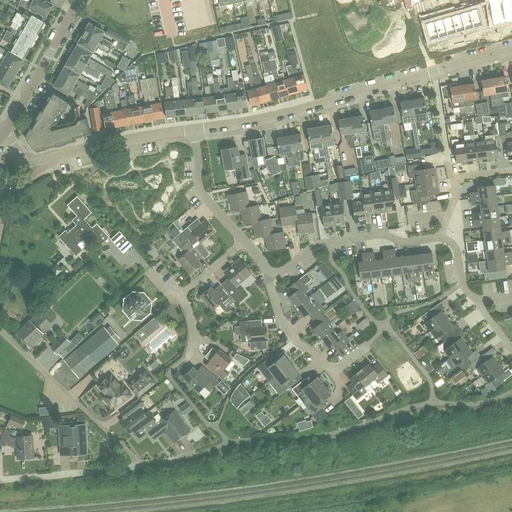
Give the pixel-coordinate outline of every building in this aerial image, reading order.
[(52,5),(52,4),(44,0),(33,0),(31,4),(23,0),(20,0),(19,4),(36,13),(37,12),(45,17),(49,11),(51,11),(53,8),(52,6),(52,5)] [(501,0),(499,0),(489,2),(493,24),(506,22),(501,0)] [(511,0),(501,0),(506,22),(511,20),(511,0)] [(478,8),(469,11),(474,28),(483,25),(478,8)] [(44,22),(25,11),(22,15),(17,13),(15,17),(39,31),(44,22)] [(469,11),(461,13),(465,30),(474,28),(469,11)] [(461,13),(452,16),(457,33),(465,30),(461,13)] [(452,16),(443,18),(448,35),(457,33),(452,16)] [(18,24),(15,29),(34,39),(39,31),(15,17),(12,21),(18,24)] [(443,18),(434,21),(439,38),(448,35),(443,18)] [(434,21),(425,23),(430,41),(439,38),(434,21)] [(113,43),(110,41),(101,37),(104,32),(89,23),(84,33),(111,48),(113,43)] [(282,32),(280,25),(271,27),(272,29),(273,34),(282,32)] [(126,46),(130,40),(109,28),(105,34),(126,46)] [(5,34),(29,48),(34,39),(15,29),(13,34),(7,30),(5,34)] [(96,46),(108,52),(111,48),(84,33),(78,43),(93,51),(96,46)] [(24,57),(29,48),(5,34),(2,39),(13,45),(10,50),(24,57)] [(225,37),(228,51),(236,49),(233,36),(225,37)] [(384,37),(373,41),(378,58),(389,55),(384,37)] [(224,38),(217,39),(218,48),(226,47),(224,38)] [(216,39),(208,41),(209,50),(218,49),(216,39)] [(373,41),(362,44),(368,61),(378,58),(373,41)] [(190,62),(199,61),(197,44),(188,46),(190,62)] [(362,44),(352,47),(357,64),(368,61),(362,44)] [(77,45),(72,55),(96,69),(99,64),(89,58),(92,54),(77,45)] [(4,61),(17,68),(22,60),(0,46),(0,52),(7,56),(4,61)] [(352,47),(342,50),(347,67),(357,64),(352,47)] [(288,55),(291,65),(292,65),(299,91),(308,89),(304,74),(300,76),(296,64),(299,63),(296,53),(295,50),(291,52),(290,49),(290,50),(289,48),(287,49),(288,55)] [(177,50),(171,51),(170,51),(171,62),(178,61),(177,50)] [(342,50),(331,53),(336,70),(347,67),(342,50)] [(165,53),(157,54),(158,63),(167,62),(165,53)] [(331,53),(321,56),(326,73),(336,70),(331,53)] [(98,78),(101,72),(96,69),(72,55),(66,64),(81,73),(83,70),(98,78)] [(321,56),(310,59),(315,76),(326,73),(321,56)] [(283,73),(279,74),(277,69),(278,69),(276,58),(269,60),(280,97),(289,94),(285,80),(283,73)] [(265,73),(268,72),(269,75),(264,77),(266,85),(267,85),(271,100),(280,97),(269,60),(262,61),(265,73)] [(0,64),(0,70),(12,77),(17,68),(4,61),(1,65),(0,64)] [(254,76),(261,102),(271,100),(267,85),(266,85),(262,86),(259,74),(255,63),(250,64),(253,76),(254,76)] [(125,71),(126,77),(133,76),(133,75),(136,75),(135,65),(132,66),(132,64),(125,71)] [(289,94),(299,91),(292,65),(291,65),(287,66),(290,78),(285,80),(289,94)] [(94,96),(97,98),(106,89),(101,86),(98,84),(96,88),(90,85),(89,86),(87,85),(77,79),(80,75),(65,67),(59,76),(84,90),(86,91),(91,94),(92,95),(94,96)] [(107,75),(110,77),(113,72),(108,69),(105,74),(107,75)] [(0,82),(7,86),(12,77),(0,70),(0,82)] [(107,75),(101,86),(106,89),(115,80),(110,77),(107,75)] [(84,90),(59,76),(54,86),(69,94),(71,91),(81,96),(84,90)] [(252,105),(261,102),(254,76),(253,76),(249,77),(253,89),(247,91),(252,105)] [(498,106),(499,108),(503,107),(502,97),(508,96),(507,92),(509,91),(506,76),(494,78),(498,106)] [(160,96),(157,96),(153,77),(146,79),(154,119),(164,117),(160,96)] [(227,78),(229,87),(224,88),(227,109),(237,107),(234,80),(233,77),(227,78)] [(491,94),(491,100),(492,107),(498,106),(494,78),(482,80),(485,95),(491,94)] [(145,105),(141,106),(144,121),(154,119),(146,79),(139,80),(142,94),(143,94),(145,105)] [(243,82),(239,82),(239,79),(234,80),(237,107),(247,106),(245,91),(243,82)] [(468,84),(462,85),(467,113),(472,112),(471,105),(470,102),(477,101),(476,98),(477,98),(475,82),(473,80),(468,81),(467,83),(468,84)] [(198,90),(197,82),(192,82),(192,83),(192,86),(195,114),(206,113),(203,89),(198,90)] [(219,82),(214,83),(218,110),(227,109),(224,88),(220,88),(219,82)] [(208,112),(218,110),(214,83),(209,84),(211,96),(206,97),(208,112)] [(462,120),(468,119),(466,113),(467,113),(462,85),(457,86),(457,85),(456,83),(451,84),(451,86),(453,97),(450,98),(451,108),(459,107),(461,114),(462,120)] [(179,100),(177,85),(173,86),(176,116),(186,115),(184,100),(179,100)] [(165,87),(167,102),(164,102),(166,117),(176,116),(173,86),(165,87)] [(187,86),(189,99),(184,100),(186,115),(195,114),(192,86),(187,86)] [(117,111),(115,98),(113,89),(109,90),(115,126),(125,125),(122,110),(117,111)] [(104,94),(106,102),(108,112),(103,113),(106,128),(108,130),(112,129),(112,127),(115,126),(109,90),(104,94)] [(85,112),(80,114),(78,107),(74,108),(76,115),(77,116),(74,121),(56,126),(56,125),(61,116),(63,116),(64,114),(62,113),(70,101),(53,91),(41,110),(35,119),(36,119),(31,127),(30,127),(25,136),(29,142),(31,146),(37,151),(46,149),(46,148),(56,146),(66,144),(66,143),(76,141),(75,138),(91,134),(87,118),(85,112)] [(122,110),(125,125),(134,123),(129,96),(129,92),(126,93),(126,96),(125,97),(127,109),(122,110)] [(84,105),(88,107),(97,98),(94,96),(92,95),(91,94),(84,105)] [(136,107),(134,95),(129,96),(134,123),(144,121),(141,106),(136,107)] [(412,100),(417,129),(422,128),(421,121),(428,120),(425,98),(412,100)] [(401,102),(403,116),(404,123),(412,122),(413,130),(417,129),(412,100),(401,102)] [(394,106),(382,108),(384,124),(396,122),(394,106)] [(102,129),(98,107),(95,107),(90,108),(94,130),(102,129)] [(385,130),(384,124),(382,108),(369,110),(373,130),(380,128),(380,131),(381,139),(382,139),(383,149),(388,148),(387,145),(388,145),(386,138),(385,130)] [(351,117),(356,147),(360,147),(359,139),(358,132),(365,131),(363,115),(351,117)] [(349,141),(350,148),(356,147),(351,117),(338,119),(341,135),(345,134),(347,141),(349,141)] [(465,122),(466,129),(473,128),(472,121),(465,122)] [(511,131),(506,133),(505,122),(499,123),(502,145),(502,147),(507,146),(509,159),(511,158),(511,131)] [(485,139),(488,161),(493,160),(493,157),(498,157),(496,146),(502,145),(499,123),(492,124),(493,131),(489,131),(490,138),(485,139)] [(334,145),(335,143),(334,139),(332,124),(320,126),(323,141),(325,160),(329,159),(329,155),(328,146),(334,145)] [(311,143),(311,148),(318,147),(320,156),(325,156),(325,160),(323,141),(320,126),(308,128),(310,143),(311,143)] [(304,151),(303,148),(301,133),(289,135),(294,165),(298,164),(298,161),(304,160),(304,151)] [(475,135),(477,160),(482,159),(483,162),(488,161),(485,139),(479,140),(478,134),(475,135)] [(289,135),(277,137),(279,155),(287,154),(289,165),(294,165),(289,135)] [(472,160),(477,160),(475,135),(470,135),(471,141),(465,142),(467,164),(473,163),(472,160)] [(259,168),(258,165),(260,164),(262,163),(263,162),(264,159),(263,155),(265,154),(263,137),(250,139),(250,140),(244,141),(245,147),(251,146),(253,156),(249,157),(255,169),(259,168)] [(465,142),(458,142),(458,139),(451,140),(452,144),(454,144),(456,162),(462,162),(462,164),(467,164),(465,142)] [(421,148),(422,154),(438,152),(436,142),(429,143),(430,147),(421,148)] [(237,179),(249,177),(247,164),(240,166),(237,147),(222,149),(226,169),(235,167),(237,179)] [(407,160),(422,157),(420,147),(406,150),(407,160)] [(266,160),(273,175),(282,171),(275,155),(266,160)] [(366,163),(365,155),(359,156),(361,172),(374,169),(373,162),(366,163)] [(389,158),(375,160),(377,168),(391,165),(389,158)] [(345,180),(345,177),(342,164),(335,166),(337,178),(338,178),(338,182),(345,180)] [(415,177),(416,183),(436,180),(434,168),(415,171),(414,164),(407,165),(409,178),(415,177)] [(356,168),(344,170),(345,176),(357,174),(356,168)] [(312,175),(314,189),(320,187),(318,174),(312,175)] [(305,176),(307,191),(314,189),(312,175),(305,176)] [(396,210),(394,195),(399,194),(397,177),(386,178),(388,188),(382,189),(386,212),(396,210)] [(345,181),(344,181),(347,199),(353,198),(351,180),(345,181)] [(418,196),(438,193),(436,180),(416,183),(417,190),(411,190),(413,203),(419,202),(418,196)] [(337,182),(340,200),(347,199),(344,181),(337,182)] [(470,192),(471,199),(496,196),(495,185),(478,187),(478,191),(470,192)] [(313,190),(315,204),(320,204),(322,203),(320,188),(313,190)] [(382,221),(387,221),(386,212),(382,189),(372,191),(375,213),(381,212),(382,221)] [(361,192),(366,221),(366,224),(371,223),(370,214),(375,213),(372,191),(361,192)] [(228,195),(231,211),(240,209),(249,207),(246,192),(228,195)] [(92,212),(77,196),(67,205),(77,215),(72,220),(76,225),(68,232),(65,229),(58,236),(76,256),(82,250),(77,244),(86,236),(93,244),(97,240),(101,244),(110,237),(97,223),(92,228),(84,219),(92,212)] [(480,204),(480,208),(498,206),(496,196),(471,199),(472,205),(480,204)] [(352,199),(355,222),(366,221),(362,198),(352,199)] [(331,202),(335,225),(345,223),(342,200),(331,202)] [(320,204),(324,227),(335,225),(331,202),(322,203),(320,204)] [(243,224),(252,222),(261,220),(258,205),(249,207),(240,209),(243,224)] [(282,226),(297,223),(296,215),(295,206),(279,208),(282,226)] [(473,213),(474,220),(499,217),(498,206),(480,208),(481,212),(473,213)] [(312,212),(296,215),(297,223),(299,232),(314,230),(312,212)] [(482,225),(483,229),(500,227),(499,217),(474,220),(475,226),(482,225)] [(255,237),(264,236),(273,233),(270,218),(261,220),(252,222),(255,237)] [(182,231),(180,233),(186,241),(192,246),(198,241),(200,243),(213,232),(206,223),(203,226),(197,219),(182,231)] [(182,229),(175,220),(173,223),(180,231),(182,229)] [(483,229),(484,240),(510,236),(509,230),(501,231),(500,227),(483,229)] [(121,250),(130,243),(119,230),(111,238),(121,250)] [(267,251),(285,247),(282,232),(273,233),(264,236),(267,251)] [(180,233),(172,240),(179,247),(178,248),(184,254),(177,259),(189,273),(199,265),(196,262),(198,260),(201,258),(202,257),(193,246),(192,247),(192,246),(186,241),(180,233)] [(484,240),(485,250),(503,248),(502,244),(510,243),(510,236),(484,240)] [(198,241),(193,245),(199,252),(203,248),(198,241)] [(485,250),(487,261),(511,257),(511,255),(511,251),(504,252),(503,248),(485,250)] [(394,249),(388,250),(391,275),(402,273),(399,256),(395,257),(394,249)] [(383,259),(379,259),(381,276),(391,275),(388,250),(382,251),(383,259)] [(367,253),(370,277),(381,276),(379,259),(375,260),(374,252),(367,253)] [(431,252),(421,254),(423,270),(427,270),(428,279),(435,278),(431,252)] [(360,279),(370,277),(367,253),(361,253),(362,261),(358,262),(360,279)] [(421,254),(411,255),(414,281),(420,280),(419,271),(423,270),(421,254)] [(406,273),(407,281),(414,281),(411,255),(399,256),(402,273),(406,273)] [(511,257),(487,261),(488,271),(506,269),(505,265),(511,264),(511,257)] [(75,271),(81,266),(84,263),(80,259),(72,267),(75,271)] [(238,285),(251,274),(239,260),(227,269),(228,270),(224,273),(228,278),(221,284),(238,304),(248,296),(238,285)] [(317,266),(323,272),(328,267),(324,261),(317,266)] [(312,279),(307,273),(288,288),(292,294),(288,297),(296,307),(308,297),(304,292),(308,289),(305,284),(312,279)] [(338,282),(335,278),(328,283),(332,287),(338,282)] [(261,279),(256,284),(260,289),(265,284),(261,279)] [(223,311),(234,302),(219,285),(211,292),(209,289),(200,296),(212,310),(218,305),(223,311)] [(142,312),(145,310),(146,301),(142,295),(133,295),(129,299),(128,306),(133,312),(142,312)] [(307,313),(312,319),(325,309),(317,298),(312,302),(308,297),(296,307),(303,316),(307,313)] [(359,307),(353,300),(345,306),(351,314),(359,307)] [(446,318),(441,311),(435,313),(431,308),(420,316),(423,321),(428,319),(428,320),(421,325),(427,333),(446,318)] [(57,317),(50,309),(43,315),(40,311),(30,321),(29,320),(15,333),(28,347),(43,334),(37,327),(46,318),(51,323),(57,317)] [(242,309),(237,312),(241,317),(246,314),(242,309)] [(313,329),(320,338),(333,329),(329,324),(333,320),(325,309),(312,319),(317,326),(313,329)] [(135,334),(142,342),(160,326),(154,318),(135,334)] [(445,340),(451,335),(447,330),(452,327),(446,318),(427,333),(433,340),(441,334),(445,340)] [(235,326),(236,335),(248,334),(249,342),(250,342),(251,349),(266,348),(266,341),(267,341),(265,326),(261,326),(261,320),(239,322),(239,326),(235,326)] [(65,360),(79,377),(118,344),(104,327),(65,360)] [(337,334),(333,329),(320,338),(328,348),(333,345),(337,351),(350,341),(347,338),(341,330),(337,334)] [(50,347),(58,355),(71,342),(63,334),(50,347)] [(456,341),(451,335),(445,340),(449,346),(443,350),(449,358),(466,346),(461,338),(456,341)] [(460,363),(459,365),(462,369),(483,354),(482,353),(474,360),(470,355),(472,353),(466,346),(449,358),(443,362),(449,369),(459,362),(460,363)] [(210,360),(206,365),(224,380),(229,373),(224,368),(231,360),(219,350),(217,352),(212,349),(206,357),(210,360)] [(422,355),(418,350),(414,352),(418,358),(422,355)] [(473,370),(479,378),(498,364),(492,356),(487,360),(483,354),(462,369),(470,364),(474,370),(473,370)] [(274,376),(290,363),(283,355),(275,361),(271,356),(257,367),(263,374),(268,381),(274,376)] [(368,363),(359,371),(369,383),(375,379),(378,383),(388,375),(378,362),(372,368),(368,363)] [(268,381),(279,395),(293,385),(288,379),(297,372),(290,363),(274,376),(268,381)] [(434,368),(430,363),(424,367),(428,372),(434,368)] [(491,381),(495,387),(503,382),(498,376),(504,372),(498,364),(479,378),(484,386),(491,381)] [(209,391),(217,382),(210,375),(205,380),(192,368),(183,377),(199,392),(204,386),(209,391)] [(111,375),(99,385),(106,395),(105,395),(116,407),(129,397),(127,394),(133,390),(138,396),(154,383),(144,371),(129,384),(131,387),(127,390),(124,387),(120,387),(111,375)] [(364,387),(369,383),(359,371),(349,378),(353,382),(347,387),(357,400),(367,392),(364,387)] [(451,378),(455,383),(462,378),(457,373),(451,378)] [(322,383),(324,381),(321,377),(318,378),(317,377),(305,386),(301,382),(292,389),(298,398),(305,393),(308,398),(324,386),(322,383)] [(222,380),(216,386),(224,395),(230,388),(222,380)] [(242,386),(240,383),(234,389),(235,389),(231,395),(230,400),(237,409),(243,401),(245,399),(238,390),(242,386)] [(331,395),(330,394),(332,391),(328,387),(326,388),(324,386),(308,398),(312,403),(306,407),(313,416),(322,409),(319,404),(331,395)] [(129,434),(133,431),(134,430),(132,427),(146,417),(144,414),(145,413),(140,407),(144,404),(141,400),(148,395),(146,393),(140,398),(128,408),(131,412),(119,421),(129,434)] [(360,407),(357,402),(352,406),(356,410),(360,407)] [(249,408),(245,403),(238,408),(243,413),(249,408)] [(320,425),(332,416),(327,409),(314,418),(320,425)] [(174,443),(190,431),(174,410),(156,423),(148,411),(145,413),(144,414),(146,417),(132,427),(134,430),(133,431),(139,438),(148,432),(153,438),(156,435),(157,437),(163,432),(164,431),(174,443)] [(264,414),(261,411),(256,415),(259,419),(264,414)] [(21,429),(25,420),(11,414),(8,423),(21,429)] [(85,425),(60,426),(61,445),(69,445),(69,452),(86,451),(85,425)] [(17,457),(33,456),(32,435),(13,436),(9,435),(11,431),(5,428),(0,438),(0,443),(4,446),(7,439),(14,442),(17,442),(17,457)]
